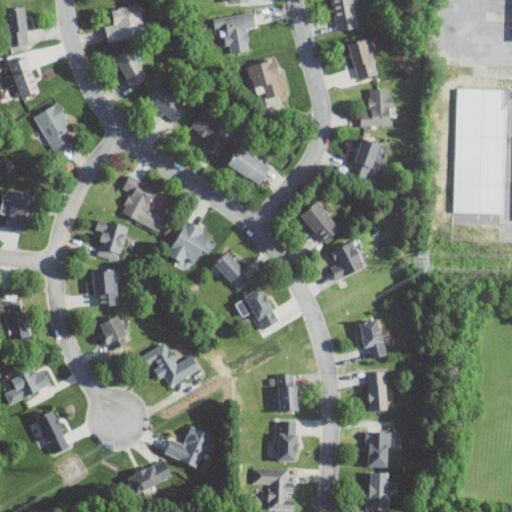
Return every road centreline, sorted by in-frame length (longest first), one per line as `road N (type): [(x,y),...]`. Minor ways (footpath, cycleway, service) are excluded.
road 1 (residential): [(62,0),(73,50),(108,117),(158,165),(253,225),(309,302),(325,354),(332,427),(328,511)]
road 2 (residential): [(120,130),(75,192),(56,258),(61,335),(106,413)]
road 3 (residential): [(253,225),(319,138),(291,0)]
